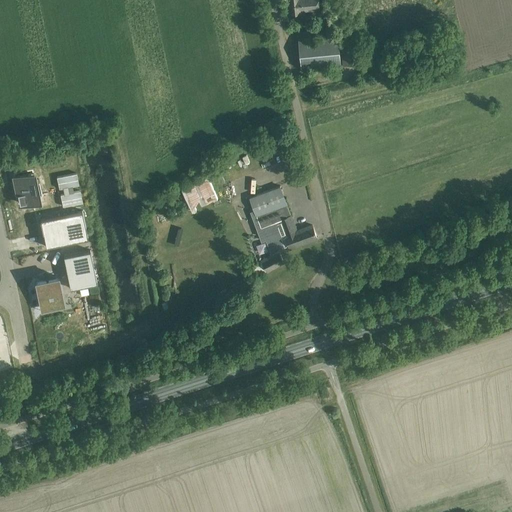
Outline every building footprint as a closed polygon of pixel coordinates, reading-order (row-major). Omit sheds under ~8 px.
[(287,0),(289,13),(298,12),(304,11),(303,10),(320,9),(333,7),(331,0),(287,0)] [(298,32),(301,68),(364,62),(361,34),(309,39),(308,31),(298,32)] [(67,187),(68,193),(64,194),(60,195),(63,207),(82,203),(80,191),(73,192),(72,186),(79,185),(76,173),(56,177),(59,189),(63,188),(67,187)] [(182,188),(192,211),(219,199),(208,173),(203,176),(204,179),(182,188)] [(34,177),(15,181),(20,206),(39,202),(38,196),(42,195),(39,182),(35,183),(34,177)] [(280,186),(271,189),(250,197),(258,218),(253,220),(262,242),(266,240),(271,254),(290,247),(290,248),(317,238),(312,225),(297,231),(280,186)] [(160,217),(180,204),(174,195),(155,208),(160,217)] [(40,220),(40,221),(42,233),(43,233),(46,246),(88,238),(82,210),(40,219),(40,220)] [(258,244),(261,253),(269,251),(267,242),(258,244)] [(97,282),(90,250),(63,255),(70,288),(97,282)] [(285,262),(280,253),(279,251),(262,260),(263,262),(268,271),(285,262)] [(36,282),(35,282),(35,283),(36,283),(39,299),(39,300),(40,300),(41,303),(42,307),(60,306),(58,296),(61,295),(61,296),(62,296),(62,294),(58,279),(59,279),(58,277),(58,279),(36,283),(36,282)]
